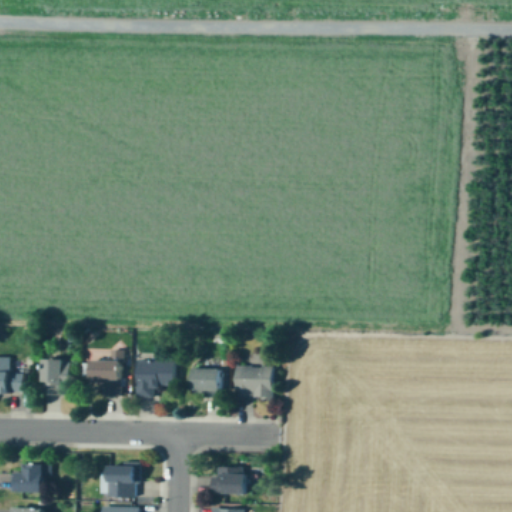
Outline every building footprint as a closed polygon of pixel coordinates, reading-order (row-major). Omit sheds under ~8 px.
[(0,393),(25,393),(25,373),(11,373),(11,357),(0,357),(0,393)] [(105,383),(105,396),(123,396),(124,358),(113,357),(113,361),(93,360),(92,383),(105,383)] [(72,359),(44,359),(44,396),(72,396),(72,359)] [(137,361),(137,398),(156,398),(156,386),(176,386),(176,361),(137,361)] [(237,398),(275,398),(275,366),(237,366),(237,398)] [(223,368),(194,368),(194,394),(223,394),(223,368)] [(108,495),(140,495),(140,463),(108,463),(108,495)] [(46,466),(19,466),(19,492),(46,492),(46,466)] [(248,494),(248,467),(212,467),(212,494),(248,494)]
